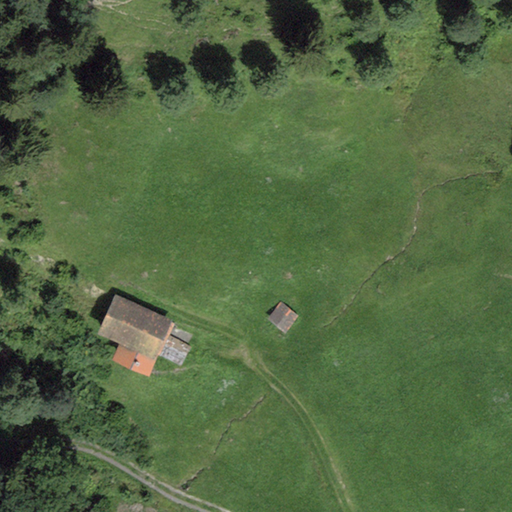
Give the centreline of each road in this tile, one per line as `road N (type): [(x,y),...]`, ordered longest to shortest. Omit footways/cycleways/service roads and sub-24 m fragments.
road 1 (track): [(0,438),(87,444),(215,511)]
road 2 (track): [(349,511),(303,413),(253,363)]
